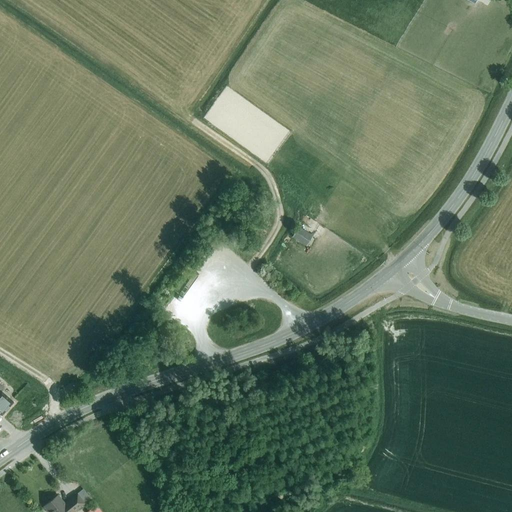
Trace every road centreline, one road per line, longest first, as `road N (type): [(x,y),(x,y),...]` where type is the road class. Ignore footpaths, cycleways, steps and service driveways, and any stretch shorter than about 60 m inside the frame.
road 1 (secondary): [(0,460),(112,395),(305,327),(389,272)]
road 2 (secondary): [(405,258),(459,195),(511,100)]
road 3 (track): [(112,395),(199,511)]
